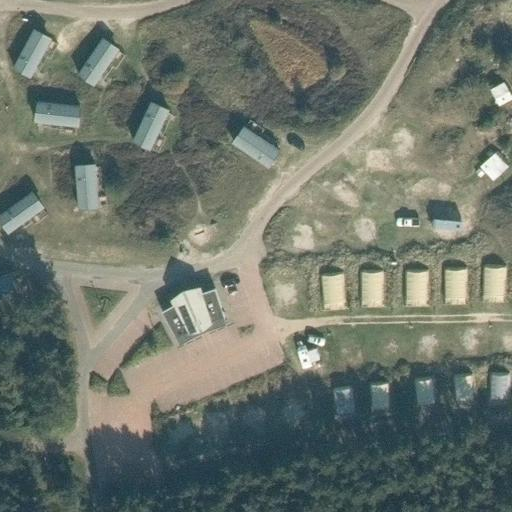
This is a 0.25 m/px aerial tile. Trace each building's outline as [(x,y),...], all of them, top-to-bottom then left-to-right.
[(53,42),(29,29),(9,64),(33,78),(53,42)] [(100,37),(74,71),(95,87),(121,52),(100,37)] [(75,130),(79,105),(35,97),(30,122),(75,130)] [(168,109),(145,99),(126,143),(149,153),(168,109)] [(243,125),(229,143),(263,170),(277,152),(243,125)] [(98,161),(73,163),(76,208),(100,207),(98,161)] [(31,189),(0,208),(0,219),(7,231),(43,207),(31,189)] [(13,277),(0,280),(0,303),(18,298),(13,277)] [(177,304),(162,312),(176,339),(177,339),(180,344),(199,334),(206,331),(226,324),(224,318),(225,318),(216,289),(199,294),(198,289),(189,292),(190,294),(184,297),(183,295),(175,299),(177,304)]
